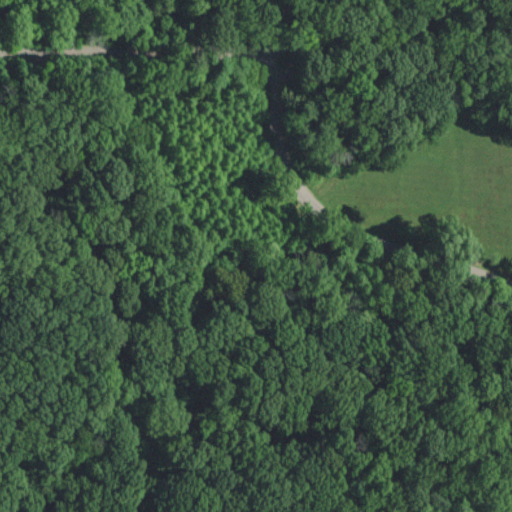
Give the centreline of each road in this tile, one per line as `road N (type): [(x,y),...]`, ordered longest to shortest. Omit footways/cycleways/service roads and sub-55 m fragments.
road 1 (residential): [(350,0),(283,47),(281,142),(312,206),(337,228),(511,290)]
road 2 (residential): [(0,46),(123,54),(283,47)]
